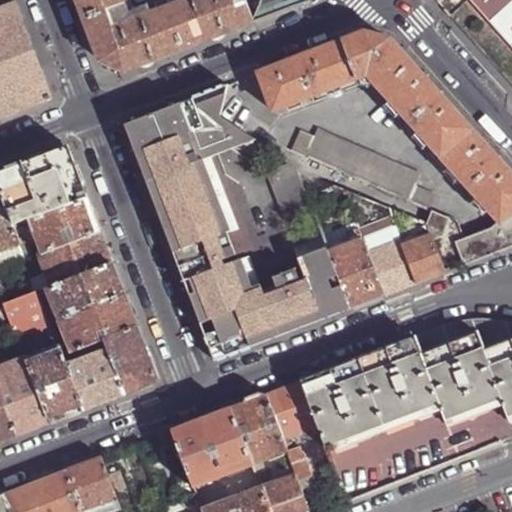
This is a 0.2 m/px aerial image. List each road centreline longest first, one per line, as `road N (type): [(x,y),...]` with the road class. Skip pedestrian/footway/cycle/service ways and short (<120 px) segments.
road 1 (residential): [(393,0),(89,113)]
road 2 (residential): [(195,395),(89,113)]
road 3 (residential): [(195,395),(468,292)]
road 4 (residential): [(0,470),(195,395)]
road 5 (unclassified): [(511,133),(393,0)]
road 6 (residential): [(396,511),(511,464)]
road 7 (residential): [(89,113),(46,0)]
